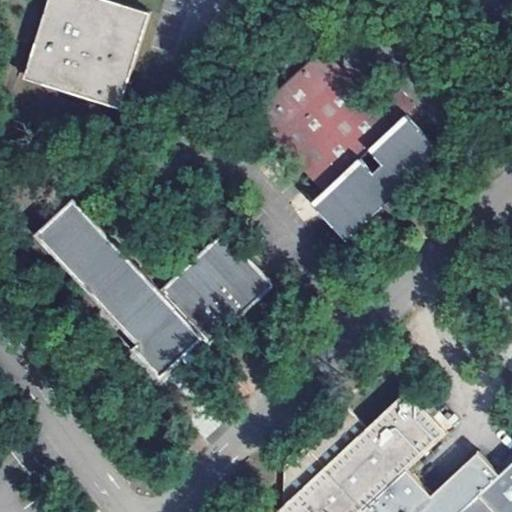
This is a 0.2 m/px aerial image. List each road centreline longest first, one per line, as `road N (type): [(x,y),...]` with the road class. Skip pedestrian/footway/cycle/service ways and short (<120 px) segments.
road 1 (residential): [(157,511),(511,177)]
road 2 (residential): [(128,511),(0,343)]
